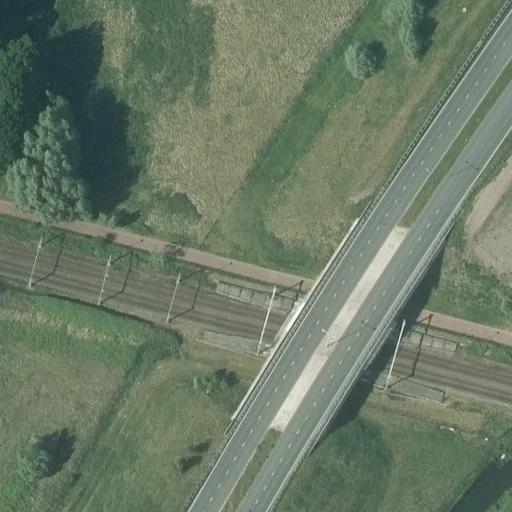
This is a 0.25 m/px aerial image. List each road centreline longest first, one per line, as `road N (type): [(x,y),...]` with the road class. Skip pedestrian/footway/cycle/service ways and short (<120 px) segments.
road 1 (secondary): [(511,29),(370,236),(204,511)]
road 2 (secondary): [(252,511),(511,102)]
